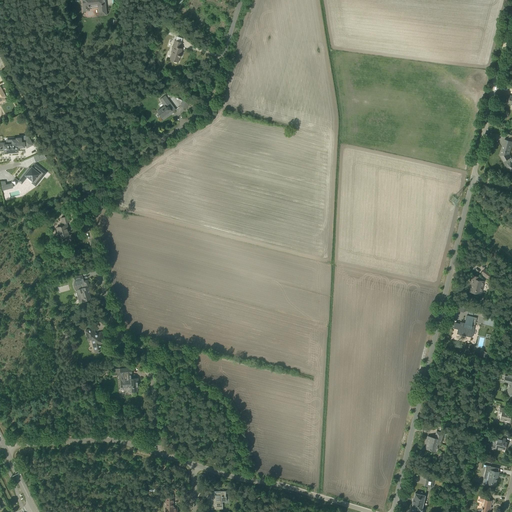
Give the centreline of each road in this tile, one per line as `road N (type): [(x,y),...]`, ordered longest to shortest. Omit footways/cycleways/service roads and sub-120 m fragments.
road 1 (unclassified): [(155,452),(151,366),(115,326),(79,203),(200,111),(238,0)]
road 2 (unclassified): [(390,511),(471,180)]
road 3 (unclassified): [(367,511),(194,466)]
road 4 (unclassified): [(471,180),(511,12)]
road 5 (unclassified): [(155,452),(111,441),(4,448)]
